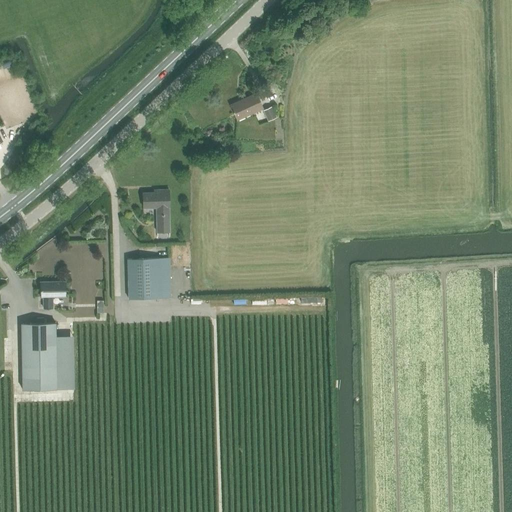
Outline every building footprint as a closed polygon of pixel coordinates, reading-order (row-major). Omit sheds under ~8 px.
[(10,68),(16,71),(20,63),(14,60),(10,68)] [(229,106),(236,120),(262,108),(255,94),(229,106)] [(263,110),(268,121),(276,117),(271,106),(263,110)] [(159,189),(158,192),(142,192),(143,208),(156,208),(156,215),(157,215),(157,232),(169,231),(169,215),(169,214),(168,189),(159,189)] [(127,258),(128,298),(170,297),(169,257),(127,258)] [(64,281),(40,281),(40,297),(43,297),(43,307),(52,307),(52,297),(65,297),(64,281)] [(36,323),(21,323),(21,366),(22,366),(22,389),(56,388),(55,323),(44,323),(44,317),(36,317),(36,323)]
